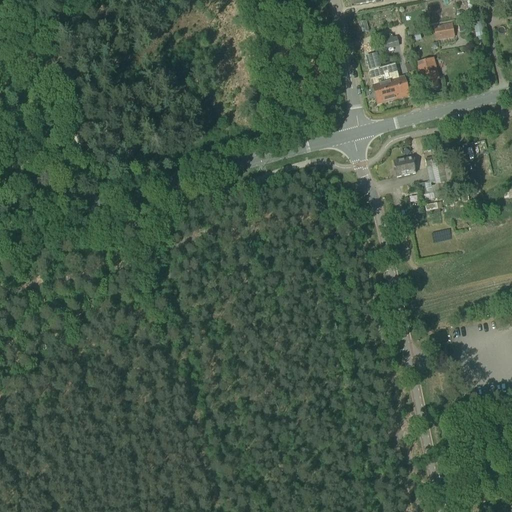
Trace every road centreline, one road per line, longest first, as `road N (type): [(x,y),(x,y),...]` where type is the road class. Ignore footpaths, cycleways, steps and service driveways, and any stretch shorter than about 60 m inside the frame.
road 1 (secondary): [(440,511),(356,134)]
road 2 (unknown): [(0,293),(54,288),(196,237),(241,234),(268,222),(358,227)]
road 3 (primary): [(0,228),(356,134)]
road 4 (primary): [(356,134),(511,92)]
road 5 (unclassified): [(356,134),(335,0)]
